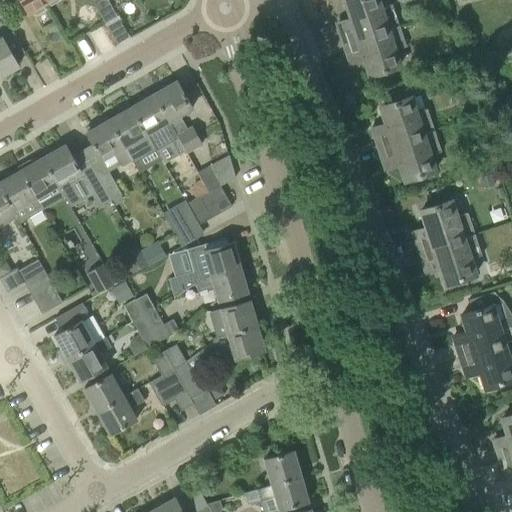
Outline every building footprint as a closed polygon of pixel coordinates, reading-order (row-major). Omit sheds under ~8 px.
[(43,0),(17,0),(14,2),(21,14),(25,11),(27,14),(33,11),(35,15),(44,10),(41,6),(45,4),(43,0)] [(90,0),(104,24),(116,16),(106,0),(90,0)] [(336,23),(343,43),(398,25),(391,4),(380,8),(377,0),(350,0),(344,2),(350,19),(336,23)] [(398,25),(343,43),(350,63),(363,59),(368,76),(398,66),(392,50),(405,46),(398,25)] [(0,76),(17,66),(1,39),(0,39),(0,76)] [(176,81),(153,94),(184,150),(186,153),(201,145),(191,127),(187,129),(179,115),(191,108),(176,81)] [(153,94),(130,107),(155,151),(172,141),(179,154),(184,150),(153,94)] [(372,128),(378,148),(432,131),(425,110),(414,113),(409,97),(379,107),(385,124),(372,128)] [(155,151),(130,107),(108,120),(131,161),(133,164),(155,151)] [(131,161),(108,120),(98,126),(96,122),(85,129),(87,132),(85,133),(95,150),(101,160),(113,153),(120,167),(131,161)] [(432,131),(378,148),(385,168),(398,163),(404,181),(434,171),(428,155),(439,151),(432,131)] [(82,176),(80,172),(64,145),(42,158),(57,185),(64,196),(69,205),(80,199),(71,182),(82,176)] [(196,172),(207,192),(218,185),(219,186),(234,177),(228,156),(227,156),(196,172)] [(64,196),(57,185),(42,158),(31,164),(29,160),(18,167),(20,170),(19,171),(41,210),(64,196)] [(103,164),(93,170),(110,200),(120,194),(103,164)] [(110,200),(93,170),(82,175),(100,206),(110,200)] [(19,171),(0,181),(0,188),(12,211),(19,223),(41,210),(19,171)] [(482,187),(493,183),(490,174),(479,177),(482,187)] [(218,185),(207,192),(186,204),(198,225),(213,216),(231,206),(219,186),(218,185)] [(12,211),(0,188),(0,226),(7,222),(3,216),(12,211)] [(412,232),(419,252),(473,234),(466,213),(454,217),(449,201),(439,204),(420,211),(425,228),(412,232)] [(169,226),(181,247),(199,236),(192,224),(190,225),(185,218),(169,226)] [(473,234),(419,252),(425,272),(438,268),(444,285),(474,275),(468,259),(480,255),(473,234)] [(28,239),(8,245),(13,258),(22,255),(24,261),(34,258),(28,239)] [(140,250),(148,265),(166,255),(158,241),(140,250)] [(202,250),(210,276),(239,267),(232,242),(202,250)] [(121,254),(131,273),(146,265),(136,246),(121,254)] [(17,271),(23,282),(43,270),(37,260),(17,271)] [(4,262),(0,264),(0,278),(10,273),(4,262)] [(85,274),(97,294),(114,285),(102,264),(85,274)] [(239,267),(210,276),(194,281),(197,292),(213,288),(217,301),(247,293),(239,267)] [(23,282),(29,293),(49,281),(43,270),(23,282)] [(29,293),(35,303),(55,292),(49,281),(29,293)] [(124,282),(114,288),(122,302),(132,296),(124,282)] [(55,292),(35,303),(41,314),(61,302),(55,292)] [(145,294),(134,300),(143,316),(154,309),(145,294)] [(466,332),(453,336),(459,356),(511,338),(511,332),(507,317),(496,321),(491,305),(487,294),(466,301),(470,312),(460,315),(466,332)] [(123,306),(132,322),(143,316),(134,300),(123,306)] [(211,338),(212,341),(218,337),(256,326),(249,300),(219,309),(208,312),(215,337),(211,338)] [(53,336),(66,359),(93,344),(81,322),(84,320),(86,311),(81,303),(55,317),(63,330),(53,336)] [(154,309),(143,316),(157,342),(178,331),(172,320),(162,325),(154,309)] [(143,316),(132,322),(109,335),(113,343),(136,330),(146,348),(157,342),(143,316)] [(212,341),(197,352),(205,362),(213,355),(219,360),(227,362),(235,360),(235,359),(264,351),(256,326),(218,337),(212,341)] [(93,344),(66,359),(79,382),(106,367),(98,353),(110,347),(105,337),(93,344)] [(511,338),(459,356),(465,376),(479,372),(484,389),(503,383),(511,379),(511,371),(509,363),(511,362),(511,338)] [(175,346),(164,353),(172,368),(183,362),(175,346)] [(152,359),(161,375),(172,368),(164,353),(152,359)] [(194,381),(183,362),(172,368),(189,399),(200,392),(194,381)] [(172,368),(161,375),(162,375),(148,383),(161,407),(175,399),(182,411),(193,404),(172,368)] [(83,389),(96,412),(123,397),(122,396),(110,374),(83,389)] [(123,397),(96,412),(108,435),(136,420),(129,407),(143,399),(136,388),(122,396),(123,397)] [(220,389),(210,395),(216,405),(226,399),(220,389)] [(493,440),(500,460),(511,455),(511,414),(501,418),(506,436),(493,440)] [(263,459),(270,485),(300,476),(293,451),(263,459)] [(511,455),(500,460),(506,480),(511,477),(511,455)] [(300,476),(270,485),(243,493),(246,504),(259,500),(261,511),(271,511),(307,501),(300,476)] [(186,494),(195,509),(207,505),(197,488),(186,494)] [(181,511),(174,497),(151,510),(151,511),(181,511)]
